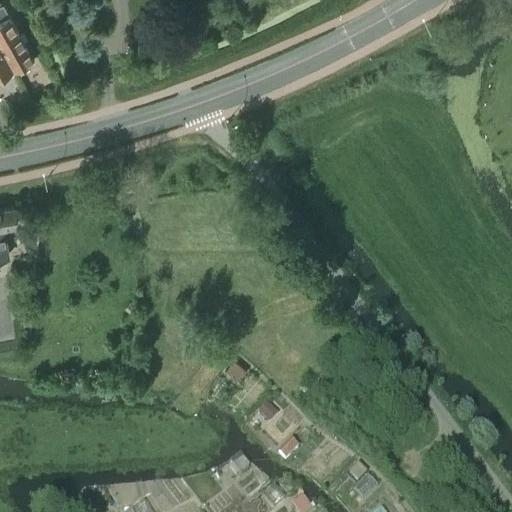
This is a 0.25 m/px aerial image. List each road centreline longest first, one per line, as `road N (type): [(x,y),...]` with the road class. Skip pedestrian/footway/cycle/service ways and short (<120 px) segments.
road 1 (unclassified): [(511,511),(274,188),(203,106)]
road 2 (primary): [(203,106),(328,52),(416,0)]
road 3 (primary): [(0,160),(203,106)]
